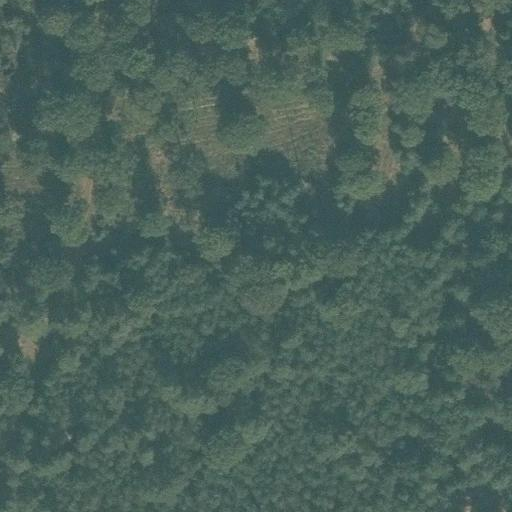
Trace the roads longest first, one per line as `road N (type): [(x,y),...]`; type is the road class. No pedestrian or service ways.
road 1 (track): [(511,46),(97,125)]
road 2 (track): [(0,446),(64,286),(97,125)]
road 3 (track): [(97,125),(108,0)]
